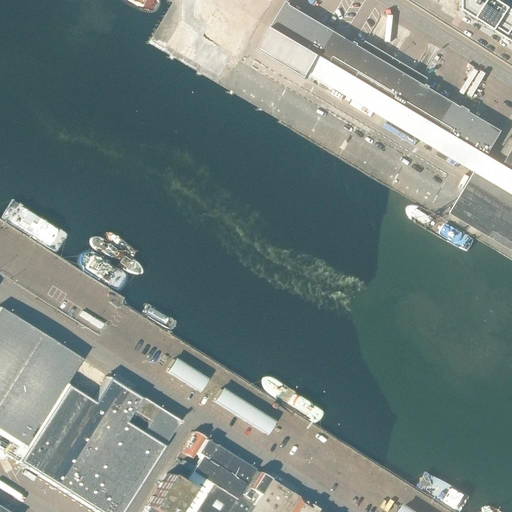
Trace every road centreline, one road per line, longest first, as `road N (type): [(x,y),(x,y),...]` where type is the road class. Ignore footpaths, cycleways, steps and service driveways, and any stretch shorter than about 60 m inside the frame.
road 1 (unknown): [(266,0),(246,39),(246,62),(445,179)]
road 2 (unclassified): [(190,412),(0,291)]
road 3 (unclassified): [(347,511),(190,412)]
road 4 (tertiary): [(511,81),(384,0)]
